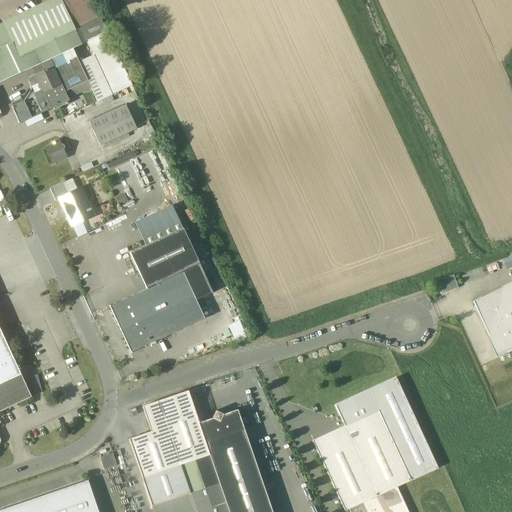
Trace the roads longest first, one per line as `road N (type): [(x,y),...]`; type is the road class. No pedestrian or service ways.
road 1 (unclassified): [(110,402),(410,318)]
road 2 (unclassified): [(0,153),(110,402)]
road 3 (unclassified): [(110,402),(108,420),(87,444),(0,481)]
